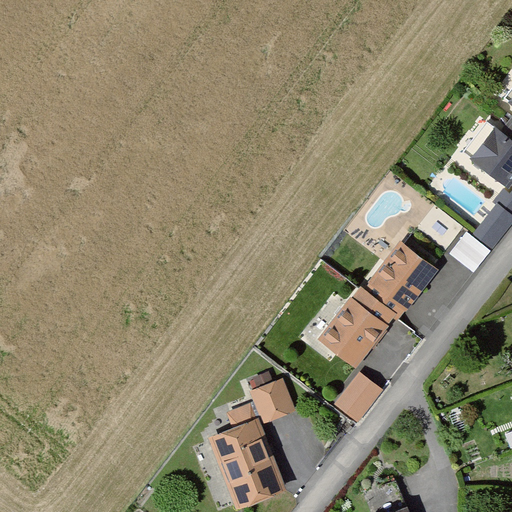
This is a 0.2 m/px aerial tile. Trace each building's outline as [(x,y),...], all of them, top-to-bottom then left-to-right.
[(511,90),(501,104),(511,113),(511,90)] [(461,157),(503,192),(511,181),(511,139),(508,144),(507,143),(487,126),(461,157)] [(511,186),(470,237),(488,251),(511,220),(511,186)] [(396,244),(360,292),(392,317),(396,319),(433,272),(396,244)] [(360,292),(356,289),(314,344),(350,371),(392,317),(360,292)] [(355,375),(331,405),(354,424),(378,393),(355,375)] [(278,381),(247,393),(259,425),(291,414),(278,381)] [(228,430),(205,439),(234,511),(235,511),(283,493),(248,405),(222,415),(228,430)]
